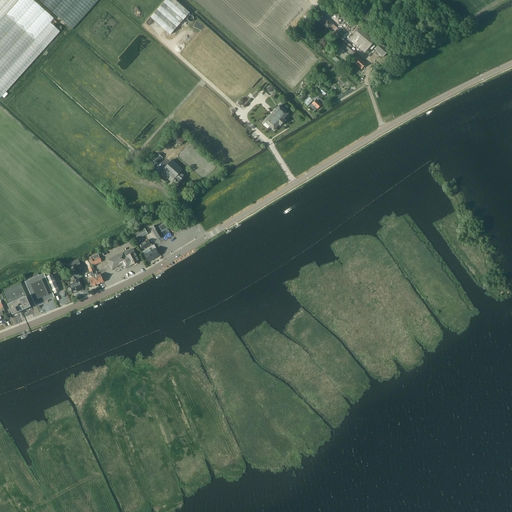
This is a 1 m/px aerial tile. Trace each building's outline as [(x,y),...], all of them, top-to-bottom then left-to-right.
[(0,0),(0,98),(60,31),(55,27),(55,28),(50,23),(54,19),(33,0),(0,0)] [(38,0),(72,30),(98,0),(38,0)] [(170,34),(190,12),(175,0),(165,0),(150,17),(170,34)] [(333,24),(327,19),(322,14),(317,20),(322,25),(328,30),(333,35),(338,29),(333,24)] [(373,27),(377,23),(369,16),(366,20),(373,27)] [(365,53),(375,41),(360,28),(350,40),(365,53)] [(343,43),(340,47),(335,52),(347,62),(351,57),(352,58),(353,56),(355,54),(343,43)] [(374,50),(383,57),(389,50),(381,43),(374,50)] [(366,64),(357,56),(352,61),(362,69),(366,64)] [(269,83),(264,88),(269,93),(275,88),(269,83)] [(298,97),(304,103),(307,106),(313,100),(309,97),(307,99),(303,96),(300,94),(298,97)] [(319,96),(312,104),(309,106),(315,111),(317,109),(324,102),(319,96)] [(279,105),(265,122),(274,130),(279,125),(280,126),(285,121),(284,119),(288,114),(279,105)] [(180,146),(187,137),(180,131),(173,140),(180,146)] [(158,164),(163,158),(158,153),(152,159),(153,160),(149,164),(153,168),(157,163),(158,164)] [(179,182),(184,176),(180,173),(182,170),(171,160),(162,170),(173,180),(174,179),(176,181),(177,180),(179,182)] [(160,232),(167,228),(164,222),(157,227),(156,225),(151,228),(152,230),(158,240),(163,236),(160,232)] [(147,234),(144,229),(132,236),(135,241),(147,234)] [(148,240),(140,245),(143,249),(150,244),(148,240)] [(159,256),(155,249),(156,248),(154,244),(141,252),(143,256),(144,255),(149,262),(159,256)] [(134,250),(125,254),(130,265),(139,261),(134,250)] [(124,252),(107,260),(112,269),(122,264),(125,269),(130,266),(130,265),(125,254),(124,252)] [(85,256),(91,268),(93,267),(92,266),(102,262),(98,253),(89,257),(88,255),(85,256)] [(96,271),(91,273),(97,285),(103,282),(100,275),(98,275),(96,271)] [(91,273),(84,275),(90,288),(97,285),(91,273)] [(25,282),(35,305),(54,297),(44,274),(25,282)] [(54,293),(59,291),(52,274),(46,277),(54,293)] [(73,294),(83,289),(79,279),(67,284),(69,288),(71,287),(73,294)] [(3,291),(6,299),(13,315),(31,307),(21,283),(3,291)]
